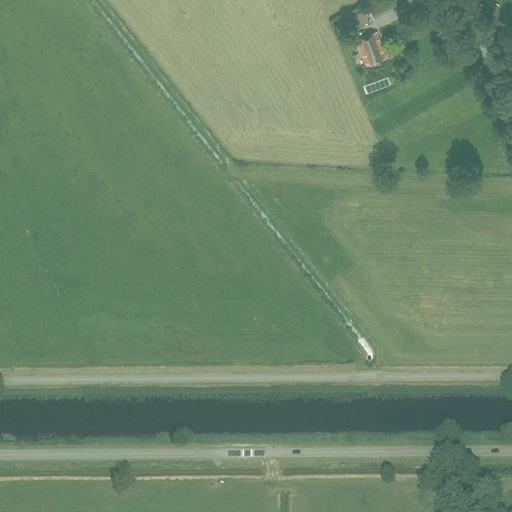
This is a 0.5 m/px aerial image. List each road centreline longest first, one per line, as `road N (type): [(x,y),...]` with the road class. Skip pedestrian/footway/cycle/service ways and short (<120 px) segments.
road 1 (unclassified): [(511,376),(0,380)]
road 2 (unclassified): [(511,450),(0,454)]
